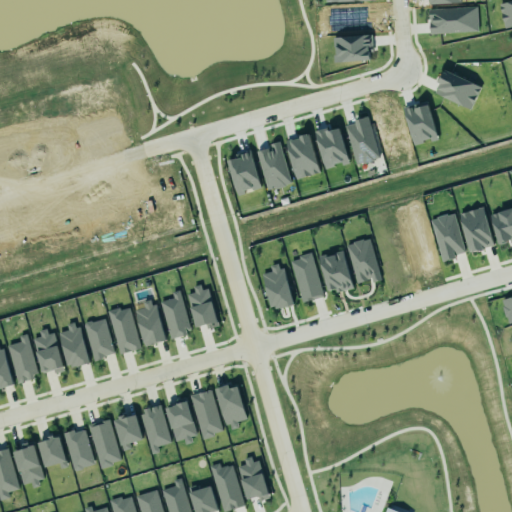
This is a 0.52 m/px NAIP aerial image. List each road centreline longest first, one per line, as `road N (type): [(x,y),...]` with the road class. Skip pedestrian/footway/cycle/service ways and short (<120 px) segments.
road 1 (residential): [(245,349),(186,141),(412,71),(404,0)]
road 2 (residential): [(293,511),(245,349),(0,422)]
road 3 (residential): [(245,349),(511,273)]
road 4 (residential): [(186,141),(0,193)]
